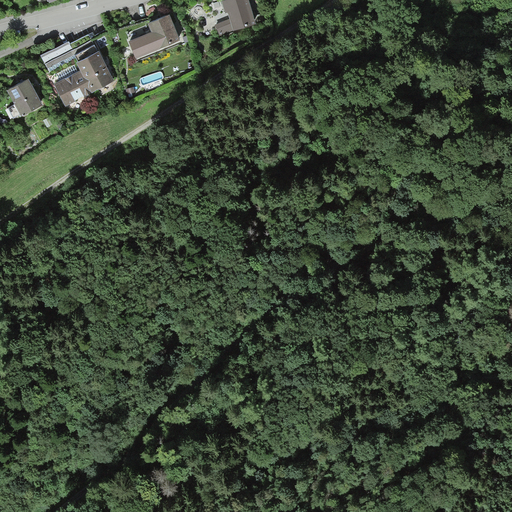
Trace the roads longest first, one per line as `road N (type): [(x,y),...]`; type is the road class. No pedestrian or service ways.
road 1 (track): [(511,186),(329,266),(279,301),(55,511)]
road 2 (track): [(0,225),(332,5)]
road 3 (residential): [(0,31),(116,0)]
